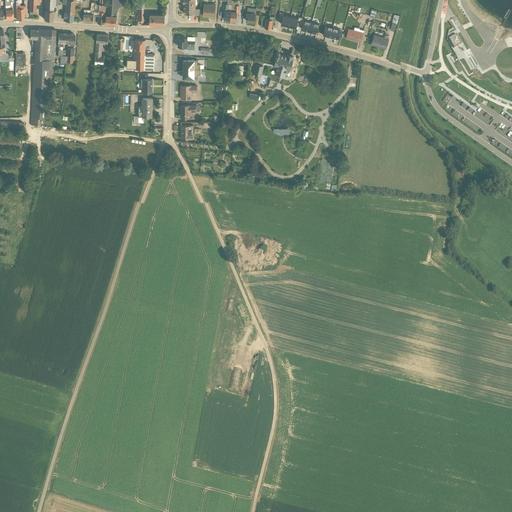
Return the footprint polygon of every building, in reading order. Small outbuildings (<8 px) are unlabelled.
[(9,0),(4,0),(4,5),(5,15),(12,15),(12,6),(10,6),(9,0)] [(19,0),(15,0),(16,17),(24,16),(23,11),(26,10),(25,2),(19,3),(19,0)] [(29,0),(29,11),(35,12),(35,8),(36,8),(36,1),(39,2),(39,0),(29,0)] [(43,0),(43,16),(52,17),(53,2),(58,2),(58,0),(43,0)] [(72,18),(73,0),(61,0),(61,1),(64,1),(64,9),(63,9),(63,14),(64,15),(64,17),(72,18)] [(84,9),(83,18),(93,19),(94,11),(98,11),(98,19),(104,20),(105,11),(102,10),(103,5),(106,5),(107,1),(96,0),(95,0),(91,0),(91,10),(84,9)] [(107,0),(106,20),(116,21),(117,8),(117,6),(118,6),(119,4),(121,4),(121,0),(120,0),(107,0)] [(184,0),(184,10),(195,10),(195,12),(199,12),(199,6),(195,5),(195,0),(184,0)] [(216,1),(204,0),(203,13),(215,14),(216,1)] [(231,0),(227,0),(226,1),(224,1),(223,12),(224,12),(224,16),(230,17),(231,0)] [(231,0),(230,17),(236,17),(237,14),(238,14),(239,3),(238,3),(238,1),(237,1),(236,0),(231,0)] [(273,21),(276,4),(271,3),(270,10),(269,10),(268,14),(265,14),(264,15),(262,15),(261,24),(271,25),(272,21),(273,21)] [(248,19),(255,20),(256,6),(248,5),(246,15),(248,15),(248,19)] [(150,21),(165,21),(165,11),(150,11),(150,21)] [(291,13),(284,11),(281,20),(289,22),(291,13)] [(298,14),(291,13),(289,22),(296,24),(298,14)] [(392,19),(389,28),(393,30),(396,22),(396,21),(397,21),(399,14),(394,13),(392,19)] [(312,18),(304,16),(302,26),(309,27),(312,18)] [(320,20),(312,18),(309,27),(317,29),(320,20)] [(334,24),(326,22),(324,31),(331,33),(334,24)] [(341,25),(334,24),(331,33),(339,35),(341,25)] [(361,39),(364,28),(359,27),(360,26),(355,25),(354,27),(349,26),(346,34),(346,36),(352,37),(361,39)] [(52,75),(53,59),(55,27),(37,26),(37,27),(29,26),(29,36),(31,36),(30,41),(31,41),(31,44),(33,44),(33,59),(29,121),(37,121),(37,115),(46,115),(49,76),(52,76),(52,75)] [(66,40),(67,31),(58,30),(57,44),(57,53),(60,54),(60,55),(59,61),(65,61),(65,53),(65,52),(65,47),(62,47),(62,39),(66,40)] [(74,44),(73,44),(74,31),(67,31),(65,59),(72,59),(74,44)] [(95,61),(104,62),(104,53),(102,52),(103,40),(108,40),(109,32),(97,31),(97,39),(96,39),(95,52),(95,61)] [(374,32),(371,42),(377,43),(377,44),(385,46),(389,35),(388,34),(386,33),(385,34),(384,35),(374,32)] [(183,36),(179,36),(178,42),(187,43),(187,46),(194,46),(195,34),(188,33),(187,35),(183,35),(183,36)] [(146,36),(136,36),(134,65),(154,66),(155,51),(145,50),(146,36)] [(456,36),(448,40),(454,50),(462,45),(456,36)] [(280,49),(278,48),(278,49),(277,49),(276,50),(273,63),(273,64),(277,64),(275,70),(278,71),(277,72),(278,73),(287,76),(288,76),(288,73),(289,73),(290,69),(290,68),(293,52),(287,51),(287,52),(280,51),(280,49)] [(15,62),(25,62),(25,50),(15,50),(15,62)] [(198,56),(184,56),(183,65),(200,65),(200,61),(198,60),(198,56)] [(252,69),(262,72),(264,62),(262,62),(263,59),(258,57),(257,60),(256,60),(255,63),(254,63),(252,69)] [(184,70),(184,74),(197,74),(198,70),(200,70),(200,65),(183,65),(183,70),(184,70)] [(142,84),(142,88),(152,88),(153,75),(141,75),(141,84),(142,84)] [(197,88),(197,82),(181,82),(181,95),(192,95),(192,88),(197,88)] [(249,94),(259,96),(260,90),(250,88),(249,94)] [(139,103),(139,113),(152,113),(152,95),(142,95),(142,103),(139,103)] [(200,101),(199,101),(199,99),(196,99),(196,101),(182,101),(182,109),(181,109),(181,114),(190,114),(190,108),(196,108),(197,107),(200,107),(200,101)] [(0,126),(22,127),(23,118),(0,117),(0,126)] [(193,121),(181,121),(181,135),(194,134),(194,130),(193,130),(193,121)] [(0,144),(20,145),(21,134),(0,133),(0,144)] [(0,157),(16,158),(17,148),(0,146),(0,157)] [(252,164),(248,171),(256,176),(260,169),(252,164)]
